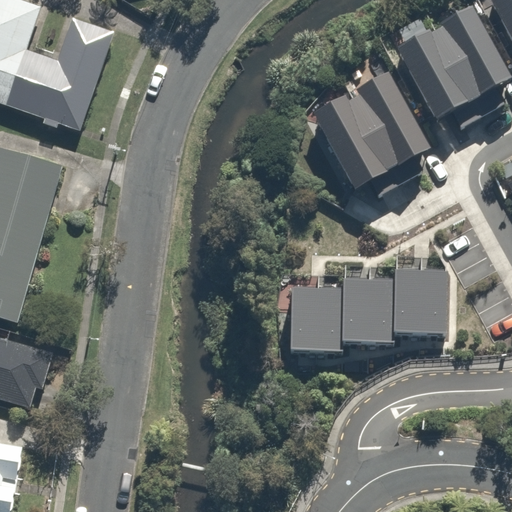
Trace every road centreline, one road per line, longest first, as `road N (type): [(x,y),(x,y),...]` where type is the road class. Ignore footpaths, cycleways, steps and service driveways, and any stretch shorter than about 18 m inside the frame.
road 1 (residential): [(238,0),(179,83),(154,155),(105,511)]
road 2 (residential): [(356,494),(360,436),(384,408),(418,395),(511,388)]
road 3 (residential): [(356,494),(385,473),(427,465),(511,474)]
road 4 (residential): [(511,246),(479,181),(490,157),(511,142)]
